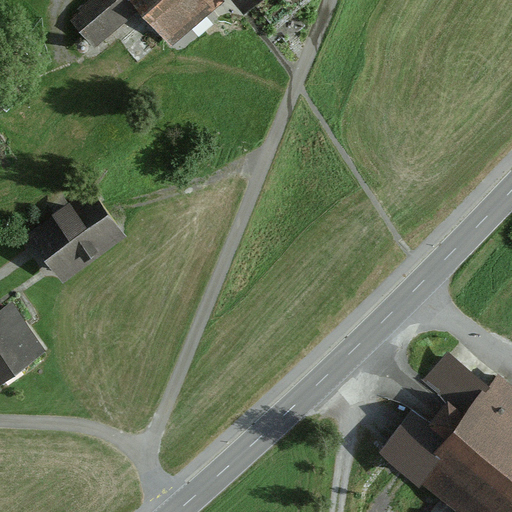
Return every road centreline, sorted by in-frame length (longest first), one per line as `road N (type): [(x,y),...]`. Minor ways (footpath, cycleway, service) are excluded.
road 1 (tertiary): [(511,188),(353,352),(176,511)]
road 2 (track): [(353,352),(336,511)]
road 3 (track): [(511,360),(415,289)]
